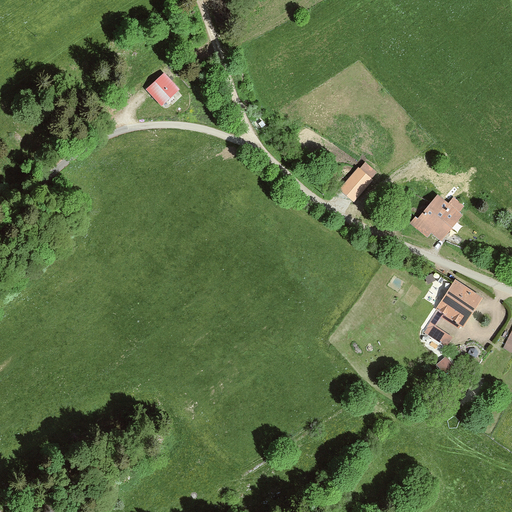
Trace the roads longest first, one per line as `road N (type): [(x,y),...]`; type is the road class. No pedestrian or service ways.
road 1 (unclassified): [(0,231),(43,177),(79,150),(112,132),(187,125),(256,144),(317,202),(511,295)]
road 2 (track): [(256,144),(197,0)]
